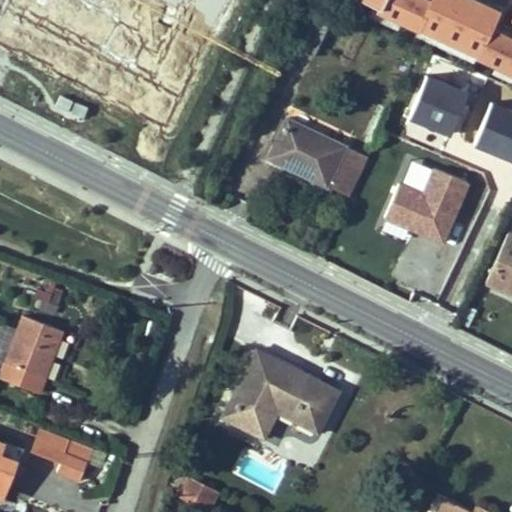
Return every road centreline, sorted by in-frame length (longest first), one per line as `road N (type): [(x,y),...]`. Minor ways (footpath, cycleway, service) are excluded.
road 1 (secondary): [(511,387),(221,240)]
road 2 (residential): [(125,511),(221,240)]
road 3 (secondary): [(221,240),(0,127)]
